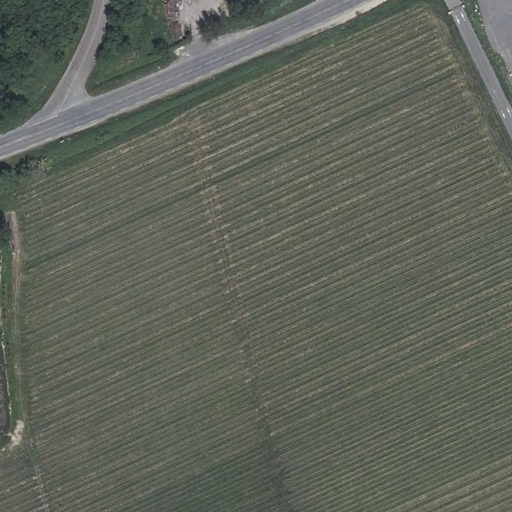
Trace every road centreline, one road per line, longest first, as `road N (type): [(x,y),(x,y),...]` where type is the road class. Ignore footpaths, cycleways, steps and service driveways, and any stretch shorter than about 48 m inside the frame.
road 1 (unclassified): [(64,125),(348,0)]
road 2 (tertiary): [(104,0),(65,102),(64,125)]
